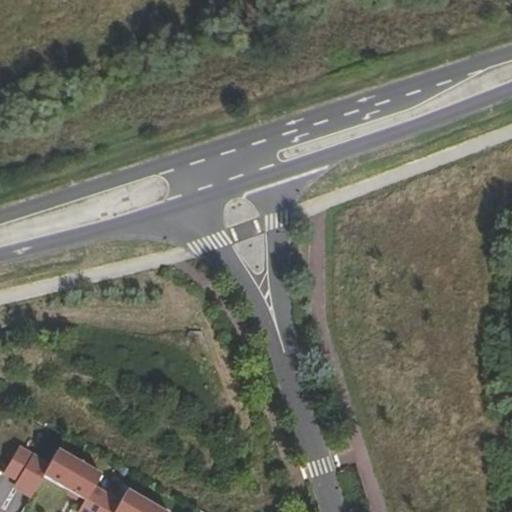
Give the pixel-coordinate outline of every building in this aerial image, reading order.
[(17,482),(33,455),(19,447),(4,474),(17,482)] [(95,487),(101,476),(58,450),(49,465),(33,455),(17,482),(15,485),(33,495),(43,477),(68,491),(78,497),(85,501),(78,511),(97,511),(107,495),(95,487)] [(33,495),(15,485),(14,488),(31,498),(33,495)] [(163,511),(127,490),(120,502),(107,495),(97,511),(163,511)] [(78,497),(68,491),(66,495),(76,500),(78,497)]
